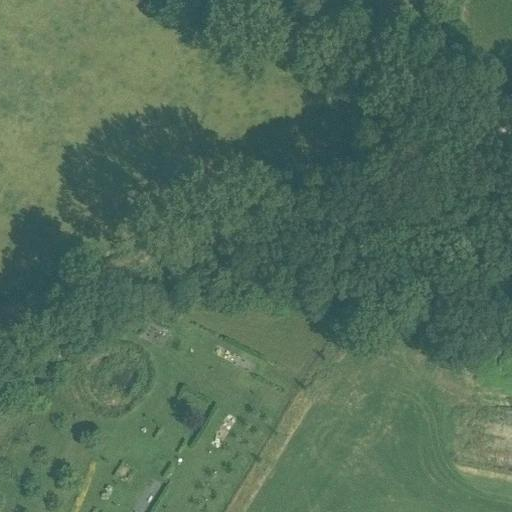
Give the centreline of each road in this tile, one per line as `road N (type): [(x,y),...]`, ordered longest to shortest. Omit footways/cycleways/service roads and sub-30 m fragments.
road 1 (unclassified): [(0,332),(347,182),(511,150)]
road 2 (track): [(449,105),(226,0)]
road 3 (track): [(441,159),(449,105),(424,0)]
